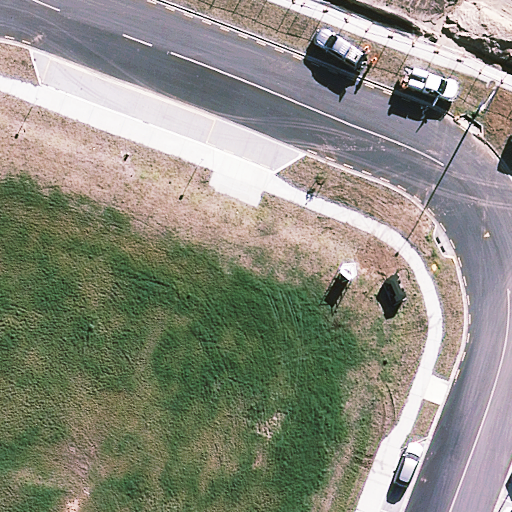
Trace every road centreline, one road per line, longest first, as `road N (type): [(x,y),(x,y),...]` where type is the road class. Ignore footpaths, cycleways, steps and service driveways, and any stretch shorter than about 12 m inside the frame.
road 1 (residential): [(503,217),(448,159),(43,0)]
road 2 (residential): [(457,511),(511,359)]
